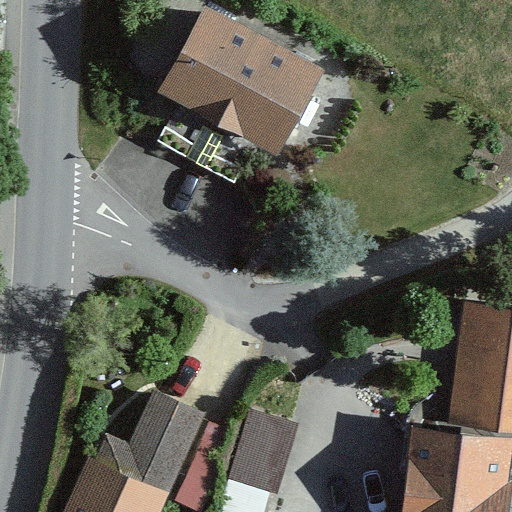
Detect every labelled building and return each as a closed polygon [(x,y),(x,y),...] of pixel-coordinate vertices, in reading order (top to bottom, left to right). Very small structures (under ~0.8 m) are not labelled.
[(331,71),(208,5),(161,93),(190,108),(178,131),(244,166),(255,145),(283,160),(331,71)] [(511,308),(469,303),(455,425),(511,431),(511,308)] [(214,420),(153,393),(128,448),(102,436),(67,511),(162,511),(172,491),(180,495),(214,420)] [(249,396),(230,464),(279,477),(297,409),(249,396)] [(509,511),(511,490),(511,442),(419,432),(409,511),(509,511)]
